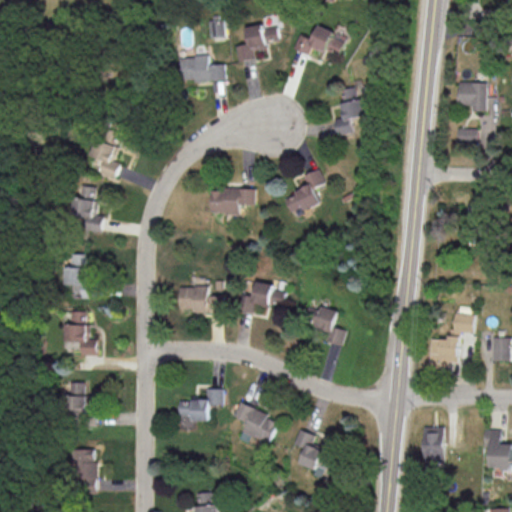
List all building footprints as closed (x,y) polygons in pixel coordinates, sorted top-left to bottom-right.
[(247,26),(250,42),(237,44),(240,60),(256,57),(255,49),(269,46),(268,41),(281,39),(278,25),(265,27),(264,23),(247,26)] [(310,54),(312,47),(326,52),(327,49),(340,53),(347,36),(319,25),(314,38),(300,32),(294,48),(310,54)] [(182,56),(182,80),(226,79),(226,63),(210,63),(209,55),(182,56)] [(487,80),(459,81),(460,104),(473,103),(473,110),(488,110),(487,80)] [(338,134),(354,131),(352,118),(365,115),(360,85),(341,88),(346,115),(335,117),(338,134)] [(478,126),(458,127),(458,142),(478,141),(478,126)] [(115,159),(120,143),(98,136),(93,154),(100,156),(98,163),(104,165),(101,172),(117,177),(122,161),(115,159)] [(292,210),(304,205),(306,209),(321,202),(315,187),(326,182),(320,168),(304,174),(309,185),(285,196),(292,210)] [(100,186),(79,183),(73,224),(104,229),(106,214),(96,213),(100,186)] [(240,202),(256,203),(256,188),(212,187),(211,211),(240,212),(240,202)] [(68,283),(84,283),(84,297),(96,297),(96,267),(68,267),(68,283)] [(276,283),(250,278),(244,309),(254,311),(256,302),(271,305),(272,299),(284,301),(286,290),(275,288),(276,283)] [(182,308),(195,308),(195,311),(210,311),(209,285),(181,285),(182,308)] [(348,329),(335,325),(340,310),(324,305),(317,327),(330,331),(328,340),(343,344),(348,329)] [(68,340),(84,341),(83,353),(99,353),(99,338),(91,338),(91,324),(87,324),(88,310),(73,309),(73,323),(68,323),(68,340)] [(461,330),(474,331),(475,312),(456,310),(455,328),(450,328),(449,339),(431,337),(429,366),(449,367),(450,361),(459,361),(461,330)] [(494,359),(511,359),(511,336),(494,336),(494,359)] [(87,381),(72,381),(72,413),(91,413),(91,394),(87,394),(87,381)] [(225,404),(225,388),(209,387),(209,395),(194,395),(194,400),(182,400),(181,426),(191,426),(192,419),(212,420),(212,403),(225,404)] [(271,442),(281,418),(241,402),(236,415),(249,420),(245,431),(271,442)] [(445,426),(425,425),(424,466),(438,466),(439,459),(445,459),(445,426)] [(301,463),(328,473),(337,450),(325,446),(328,438),(301,428),(296,443),(308,447),(301,463)] [(502,428),(485,428),(484,466),(511,467),(511,442),(502,442),(502,428)] [(99,448),(75,448),(74,488),(98,488),(99,448)] [(189,511),(222,511),(220,490),(198,492),(199,508),(190,509),(189,511)]
